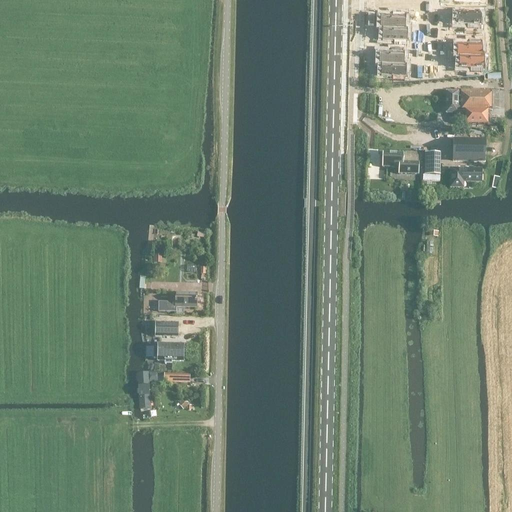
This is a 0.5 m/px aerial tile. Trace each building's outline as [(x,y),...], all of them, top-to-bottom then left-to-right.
[(381,17),(380,29),(383,29),(405,30),(406,17),(404,17),(404,13),(392,13),(392,17),(381,17)] [(456,13),(456,25),(468,25),(467,29),(479,30),(480,26),(481,26),(481,14),(456,13)] [(383,29),(382,41),(394,41),(394,46),(406,46),(406,42),(407,42),(407,30),(405,30),(383,29)] [(457,44),(457,57),(459,57),(482,58),(482,45),(481,45),(481,41),(469,41),(469,45),(457,44)] [(379,53),(379,65),(381,65),(404,66),(404,54),(403,53),(403,49),(391,49),(391,53),(379,53)] [(459,57),(459,69),(471,69),(470,73),(482,74),(483,70),(484,70),(484,58),(482,58),(459,57)] [(381,65),(381,77),(393,78),(393,82),(405,82),(405,78),(406,78),(406,66),(404,66),(381,65)] [(504,126),(504,93),(461,92),(461,93),(458,94),(458,93),(446,93),(446,115),(461,114),(461,126),(487,127),(488,126),(504,126)] [(485,162),(485,142),(454,141),(453,162),(485,162)] [(439,176),(439,154),(425,153),(425,175),(439,176)] [(418,176),(419,164),(403,163),(403,155),(383,154),(382,168),(399,169),(398,175),(418,176)] [(467,171),(459,171),(459,170),(451,170),(450,189),(463,189),(464,183),(466,183),(482,184),(482,170),(467,170),(467,171)] [(159,303),(158,313),(176,313),(176,308),(197,309),(197,295),(176,294),(176,303),(159,303)] [(155,324),(155,338),(178,338),(178,324),(155,324)] [(154,348),(154,359),(157,359),(157,362),(165,363),(165,365),(172,365),(172,363),(184,363),(185,345),(157,345),(157,348),(154,348)] [(150,410),(149,374),(138,375),(139,410),(150,410)] [(164,374),(164,381),(168,381),(168,383),(177,384),(178,375),(164,374)] [(182,402),(179,405),(183,410),(187,406),(182,402)]
